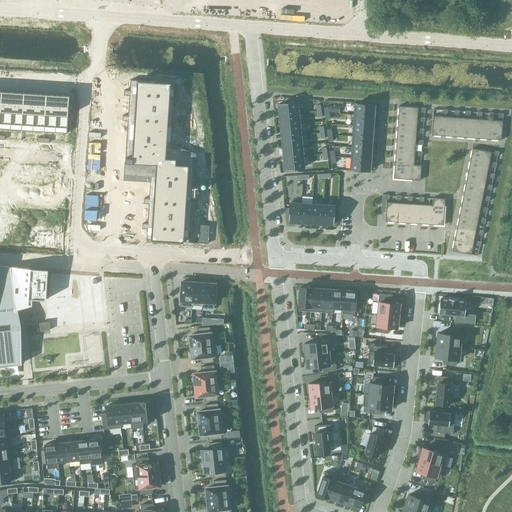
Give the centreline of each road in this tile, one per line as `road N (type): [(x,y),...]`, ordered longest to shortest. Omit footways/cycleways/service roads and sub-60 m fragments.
road 1 (residential): [(275,256),(300,505),(322,511)]
road 2 (residential): [(151,250),(74,245),(87,81)]
road 3 (residential): [(252,29),(275,256)]
road 4 (residential): [(420,290),(404,439),(382,511)]
road 5 (residential): [(361,36),(511,46)]
road 6 (residential): [(103,17),(252,29)]
road 7 (residential): [(19,392),(163,378)]
road 8 (residential): [(179,511),(163,378)]
road 9 (residential): [(163,378),(151,250)]
road 10 (residential): [(275,256),(151,250)]
